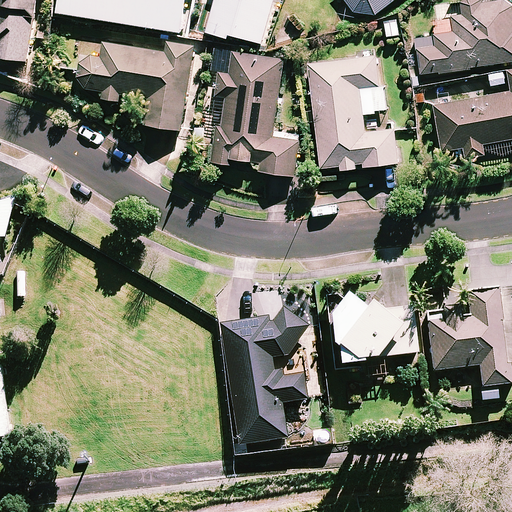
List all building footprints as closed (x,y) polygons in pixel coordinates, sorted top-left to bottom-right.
[(0,0),(0,55),(31,61),(40,0),(0,0)] [(347,0),(357,12),(376,15),(395,0),(347,0)] [(457,32),(418,39),(424,76),(511,60),(511,4),(507,0),(496,0),(484,2),(483,0),(463,0),(466,13),(454,15),(457,32)] [(169,38),(168,47),(108,37),(104,58),(93,57),(85,62),(82,80),(87,87),(107,90),(106,98),(122,100),(124,92),(153,97),(149,124),(183,129),(194,61),(197,43),(169,38)] [(284,57),(220,50),(216,50),(213,70),(220,71),(217,98),(211,98),(209,122),(212,122),(218,123),(214,162),(261,167),(261,171),(297,175),(301,140),(276,137),(284,57)] [(385,111),(379,56),(310,64),(323,171),(400,162),(395,126),(367,130),(365,113),(385,111)] [(511,70),(510,71),(511,84),(511,91),(436,105),(444,151),(466,147),(468,160),(487,156),(485,143),(511,138),(511,70)] [(0,262),(5,262),(2,240),(6,239),(18,201),(2,203),(0,203),(0,262)] [(481,366),(483,387),(511,384),(511,368),(511,363),(507,364),(502,322),(504,322),(500,290),(472,293),(475,317),(464,318),(462,305),(445,307),(446,320),(428,322),(434,371),(481,366)] [(335,345),(340,348),(342,366),(366,363),(366,360),(419,354),(414,306),(384,310),(373,301),(369,308),(349,293),(332,315),(335,345)] [(273,358),(289,356),(310,327),(283,308),(273,322),(270,322),(269,316),(221,323),(240,445),(289,438),(283,404),(308,400),(304,373),(284,376),(283,369),(275,370),(273,358)] [(0,438),(13,437),(5,368),(0,368),(0,438)]
